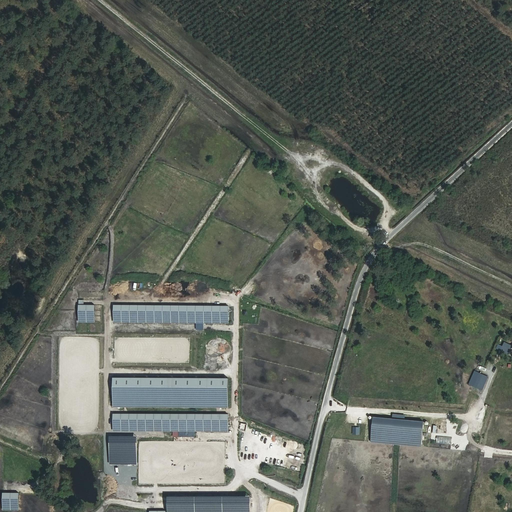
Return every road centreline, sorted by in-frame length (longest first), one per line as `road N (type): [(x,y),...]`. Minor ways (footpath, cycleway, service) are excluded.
road 1 (track): [(511,274),(406,222),(393,199),(336,160),(316,168),(103,0)]
road 2 (tertiary): [(511,125),(366,268),(302,511)]
